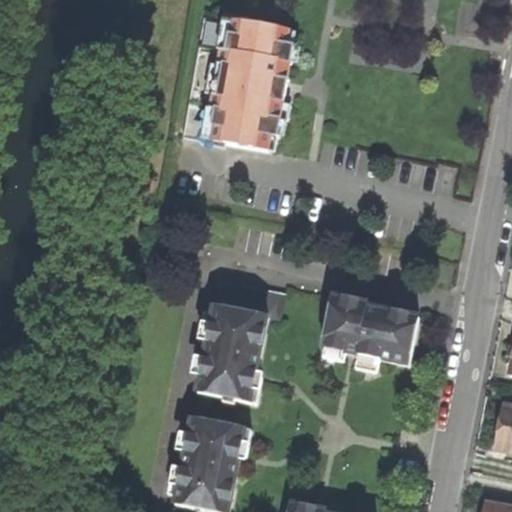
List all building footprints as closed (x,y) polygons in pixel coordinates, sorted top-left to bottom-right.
[(271,154),(274,138),(279,139),(282,124),(285,106),(288,94),(281,92),(284,78),(286,65),(292,67),(295,50),(289,49),(291,34),(205,18),(183,138),(271,154)] [(298,35),(291,34),(289,49),(295,50),(298,35)] [(290,79),(284,78),(281,92),(288,94),(289,86),(290,79)] [(292,108),(285,106),(282,124),(289,125),(292,108)] [(276,155),(279,139),(274,138),(271,154),(276,155)] [(217,310),(269,320),(281,323),(287,296),(222,283),(217,310)] [(368,306),(334,299),(323,350),(326,351),(347,355),(348,349),(361,352),(360,358),(359,362),(379,366),(380,362),(410,368),(419,321),(367,310),(368,306)] [(269,320),(217,310),(215,318),(210,343),(199,396),(225,401),(237,403),(259,407),(262,390),(256,388),(257,379),(258,376),(269,320)] [(200,341),(210,343),(215,318),(205,316),(200,341)] [(353,356),(360,358),(361,352),(348,349),(347,355),(353,356)] [(345,364),(347,355),(326,351),(325,360),(345,364)] [(378,375),(379,366),(359,362),(357,371),(378,375)] [(264,380),(257,379),(256,388),(262,390),(264,380)] [(511,408),(504,407),(498,437),(495,452),(506,454),(511,455),(511,408)] [(176,507),(199,511),(230,511),(242,461),(242,459),(244,451),(249,452),(253,433),(231,429),(219,426),(194,421),(183,475),(178,499),(176,507)] [(169,497),(178,499),(183,475),(174,474),(169,497)]
